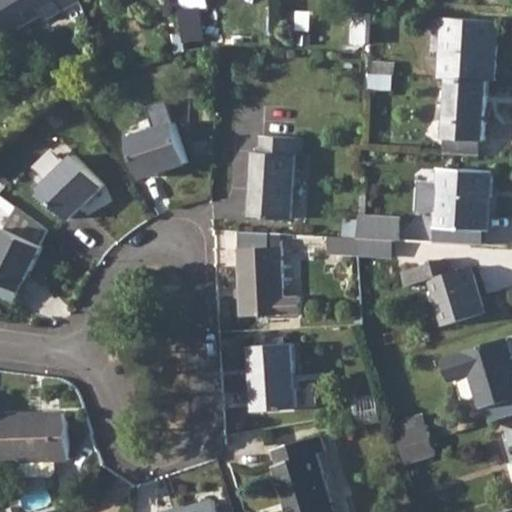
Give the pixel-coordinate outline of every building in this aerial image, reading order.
[(0,0),(0,14),(10,33),(42,14),(46,19),(64,9),(80,0),(0,0)] [(199,8),(183,10),(188,42),(204,40),(199,8)] [(356,14),(354,43),(370,44),(371,14),(356,14)] [(445,19),(441,78),(450,78),(488,81),(496,81),(500,22),(445,19)] [(375,63),(374,74),(394,75),(395,64),(375,63)] [(450,78),(446,154),(481,156),(482,141),(486,141),(488,81),(450,78)] [(176,121),(130,137),(143,178),(190,162),(176,121)] [(254,172),(252,217),(293,219),(297,154),(302,155),(303,138),(265,136),(264,152),(255,151),(254,172)] [(76,155),(42,190),(71,220),(106,185),(76,155)] [(421,184),(420,211),(437,213),(437,227),(492,231),(495,172),(440,168),(439,185),(421,184)] [(17,205),(6,228),(42,246),(50,229),(17,205)] [(362,214),(360,238),(393,240),(400,240),(401,218),(362,214)] [(6,228),(0,240),(0,279),(23,291),(45,247),(42,246),(6,228)] [(256,248),(284,247),(284,234),(255,232),(256,248)] [(331,236),(330,252),(361,254),(360,238),(331,236)] [(393,240),(360,238),(361,254),(393,255),(393,240)] [(256,248),(242,248),(245,316),(302,313),(302,297),(287,297),(284,247),(256,248)] [(448,259),(406,271),(411,286),(431,280),(446,325),(487,313),(473,267),(453,273),(448,259)] [(23,291),(0,279),(0,294),(17,303),(23,291)] [(466,354),(445,360),(452,382),(473,376),(483,408),(491,406),(511,399),(511,350),(508,338),(466,351),(466,354)] [(294,345),(255,347),(259,411),(298,409),(294,345)] [(511,399),(491,406),(495,420),(511,414),(511,399)] [(381,410),(358,414),(360,424),(382,420),(381,410)] [(5,462),(20,461),(52,460),(72,460),(71,424),(65,413),(4,415),(5,462)] [(428,425),(399,434),(404,448),(432,439),(428,425)] [(320,435),(275,450),(280,464),(276,465),(290,511),(337,511),(318,453),(325,451),(320,435)] [(432,439),(404,448),(408,462),(437,453),(432,439)] [(52,460),(20,461),(21,470),(26,475),(46,475),(52,469),(52,460)] [(219,511),(216,500),(175,511),(219,511)]
